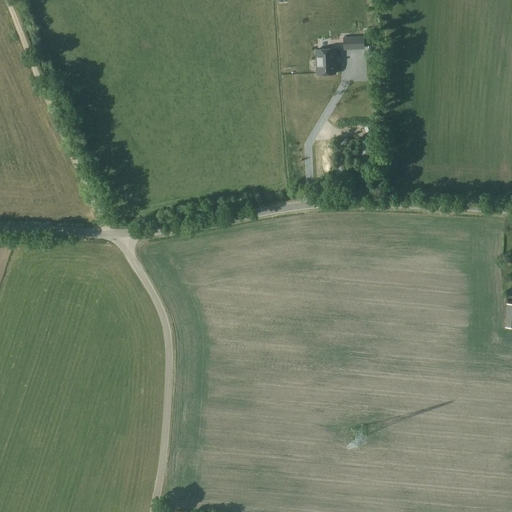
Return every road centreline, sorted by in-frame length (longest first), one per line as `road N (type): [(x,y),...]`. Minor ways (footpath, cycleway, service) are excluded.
road 1 (unclassified): [(511,211),(345,201),(118,233)]
road 2 (unclassified): [(154,511),(169,336),(118,233)]
road 3 (track): [(7,0),(106,233)]
